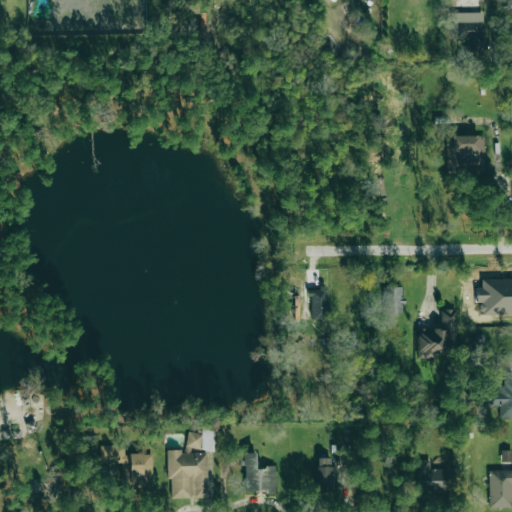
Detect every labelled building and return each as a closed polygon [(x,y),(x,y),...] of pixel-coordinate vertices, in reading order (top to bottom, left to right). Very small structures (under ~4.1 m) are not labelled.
[(482,12),(446,11),(445,38),(472,38),(472,47),(481,47),(482,12)] [(477,287),(477,314),(511,313),(511,278),(480,279),(480,287),(477,287)] [(402,286),(383,287),(383,313),(402,312),(402,286)] [(310,319),(327,318),(326,287),(309,288),(310,319)] [(455,308),(439,309),(440,328),(416,329),(417,359),(433,358),(432,352),(456,350),(455,308)] [(499,418),(511,417),(511,381),(498,382),(498,391),(479,392),(479,405),(498,405),(499,418)] [(206,498),(207,450),(213,450),(213,429),(200,429),(200,432),(186,431),(185,450),(167,450),(166,479),(170,479),(170,497),(206,498)] [(128,477),(128,452),(124,452),(123,444),(99,445),(100,464),(121,463),(121,477),(128,477)] [(499,460),(511,461),(511,450),(500,449),(499,460)] [(244,492),(275,491),(275,466),(254,466),(254,452),(238,452),(239,465),(244,465),(244,492)] [(151,453),(129,453),(129,483),(152,483),(151,453)] [(317,490),(334,489),(333,457),(316,457),(317,490)] [(429,468),(429,459),(418,459),(418,492),(447,491),(446,468),(429,468)] [(511,507),(511,485),(511,484),(511,469),(487,470),(488,507),(511,507)]
